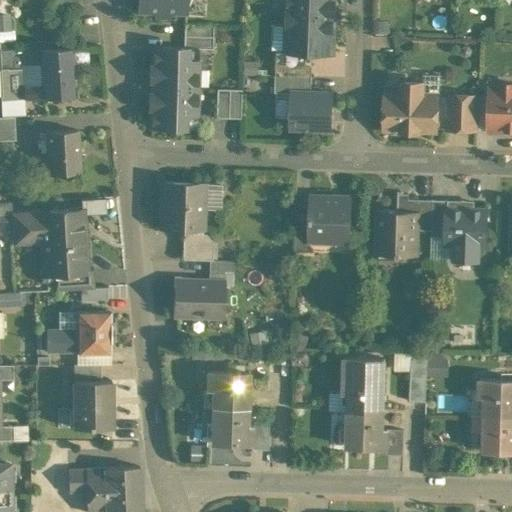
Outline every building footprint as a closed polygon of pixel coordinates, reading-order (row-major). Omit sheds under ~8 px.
[(51,0),(52,8),(82,8),(81,0),(51,0)] [(138,0),(138,10),(156,10),(156,15),(168,15),(168,11),(184,11),(185,7),(189,2),(189,0),(138,0)] [(286,0),(286,11),(334,13),(334,0),(286,0)] [(11,11),(0,11),(0,30),(12,30),(11,11)] [(334,13),(286,11),(285,50),(285,51),(312,52),(333,53),(334,13)] [(386,20),(372,19),(372,34),(386,34),(386,20)] [(213,24),(184,23),(183,47),(199,48),(212,49),(213,24)] [(495,25),(481,25),(481,39),(495,40),(495,25)] [(12,30),(0,30),(0,47),(16,47),(15,30),(12,30)] [(40,63),(22,64),(23,68),(14,68),(14,69),(4,69),(6,100),(24,99),(75,96),(75,95),(72,47),(40,48),(40,63)] [(183,47),(153,47),(152,65),(150,65),(150,80),(152,80),(152,86),(197,88),(199,48),(190,48),(183,47)] [(40,48),(21,49),(22,61),(22,64),(40,63),(40,48)] [(21,49),(0,49),(0,66),(0,69),(4,69),(14,69),(14,68),(14,61),(22,61),(21,49)] [(312,52),(285,51),(285,50),(276,50),(275,75),(311,76),(312,52)] [(14,116),(25,116),(24,99),(6,100),(4,69),(0,69),(3,117),(14,116)] [(443,71),(423,70),(422,82),(422,94),(437,95),(442,95),(443,71)] [(311,76),(275,75),(275,92),(292,93),(292,91),(311,92),(311,76)] [(422,82),(401,81),(400,94),(385,93),(384,129),(436,131),(436,125),(448,125),(448,116),(436,116),(437,95),(422,94),(422,82)] [(490,82),(489,95),(499,95),(500,83),(490,82)] [(511,83),(500,83),(499,95),(489,95),(488,129),(511,129),(511,83)] [(197,88),(152,86),(152,92),(149,92),(149,108),(151,108),(151,126),(196,128),(197,88)] [(241,89),(217,88),(216,117),(240,118),(241,89)] [(311,92),(292,91),(292,93),(291,118),(291,127),(331,128),(332,93),(311,92)] [(275,92),(274,118),(291,118),(292,93),(275,92)] [(477,95),(449,94),(448,116),(448,125),(448,128),(476,129),(477,95)] [(489,95),(477,95),(476,129),(488,129),(489,95)] [(3,117),(0,116),(0,140),(15,140),(14,116),(3,117)] [(77,129),(46,131),(47,136),(48,154),(49,173),(79,172),(77,129)] [(47,136),(37,136),(38,154),(48,154),(47,136)] [(204,183),(162,182),(161,227),(202,228),(204,183)] [(333,196),(310,195),(309,213),(308,238),(311,238),(336,239),(336,243),(350,243),(352,197),(349,197),(349,199),(333,199),(333,196)] [(407,211),(379,209),(377,253),(395,253),(395,254),(399,254),(415,254),(417,229),(418,199),(407,199),(407,211)] [(432,199),(418,199),(417,229),(431,229),(432,199)] [(447,200),(432,199),(431,229),(444,230),(445,208),(447,207),(447,200)] [(0,202),(0,216),(14,216),(13,214),(13,201),(0,202)] [(447,207),(445,208),(444,230),(444,244),(455,244),(455,258),(477,259),(478,245),(486,245),(487,209),(447,207)] [(55,236),(83,235),(81,210),(13,214),(14,216),(15,241),(17,241),(17,238),(55,236)] [(309,213),(296,213),(294,251),(310,251),(311,238),(308,238),(309,213)] [(213,233),(183,233),(182,258),(212,259),(213,233)] [(83,235),(55,236),(58,272),(86,271),(85,269),(83,235)] [(233,261),(210,260),(209,272),(233,273),(233,261)] [(86,271),(58,272),(59,289),(65,289),(81,288),(91,287),(90,269),(85,269),(86,271)] [(225,277),(174,276),(173,317),(224,318),(225,277)] [(91,287),(81,288),(81,300),(107,299),(106,286),(91,287)] [(65,289),(65,301),(81,300),(81,288),(65,289)] [(20,291),(0,292),(0,306),(20,305),(20,291)] [(110,350),(110,311),(76,311),(76,329),(56,329),(46,329),(46,351),(73,350),(76,350),(77,351),(106,351),(110,350)] [(76,311),(56,311),(56,329),(76,329),(76,311)] [(306,331),(292,331),(291,349),(305,349),(306,331)] [(443,335),(428,335),(427,353),(442,353),(443,335)] [(225,347),(189,346),(188,358),(204,359),(204,357),(224,357),(225,347)] [(73,350),(73,363),(100,363),(107,363),(106,351),(77,351),(76,350),(73,350)] [(395,370),(410,371),(411,352),(395,352),(395,370)] [(427,353),(411,352),(410,376),(426,377),(427,353)] [(442,353),(427,353),(426,377),(427,377),(447,378),(447,359),(442,359),(442,353)] [(384,357),(344,356),(343,392),(348,392),(348,410),(383,411),(384,357)] [(228,361),(228,371),(248,371),(248,361),(228,361)] [(100,363),(73,363),(73,380),(100,379),(100,363)] [(0,379),(13,379),(13,364),(0,364),(0,379)] [(228,371),(207,370),(206,388),(212,388),(211,406),(247,407),(248,371),(228,371)] [(426,377),(410,376),(409,400),(425,401),(427,377),(426,377)] [(511,378),(479,377),(479,395),(484,396),(484,414),(511,414),(511,378)] [(100,379),(73,380),(74,427),(111,427),(111,406),(110,406),(110,398),(111,398),(111,379),(100,379)] [(198,438),(210,438),(211,406),(212,388),(206,388),(200,389),(199,406),(198,438)] [(334,392),(334,410),(348,410),(348,392),(343,392),(334,392)] [(247,407),(211,406),(210,438),(210,442),(250,443),(251,443),(251,424),(246,424),(247,407)] [(383,411),(348,410),(347,446),(387,447),(388,428),(382,428),(383,411)] [(511,414),(484,414),(483,450),(511,450),(511,414)] [(268,425),(251,424),(251,443),(250,443),(250,448),(267,449),(268,425)] [(0,439),(13,440),(13,426),(0,425),(0,439)] [(13,426),(13,440),(27,439),(27,425),(13,426)] [(404,428),(388,428),(387,447),(386,453),(403,453),(404,428)] [(435,460),(434,470),(459,470),(459,460),(435,460)] [(0,494),(10,495),(10,463),(0,462),(0,494)] [(139,465),(105,467),(68,469),(69,491),(86,491),(87,511),(141,509),(139,465)] [(9,511),(10,495),(0,494),(0,511),(9,511)]
